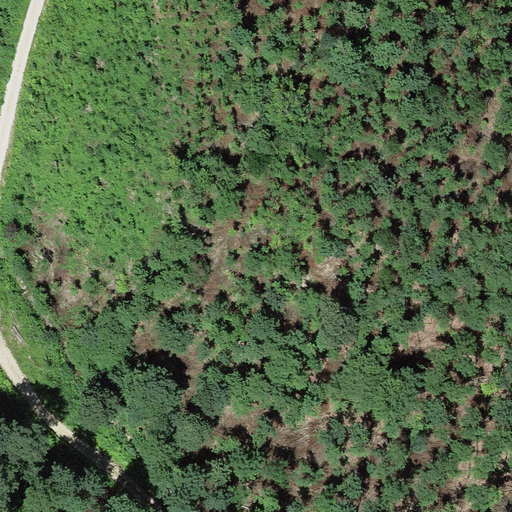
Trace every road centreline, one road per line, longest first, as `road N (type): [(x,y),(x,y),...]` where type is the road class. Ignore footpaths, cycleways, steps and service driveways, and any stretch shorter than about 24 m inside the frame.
road 1 (track): [(0,356),(44,414),(131,480),(154,511)]
road 2 (track): [(0,138),(36,0)]
